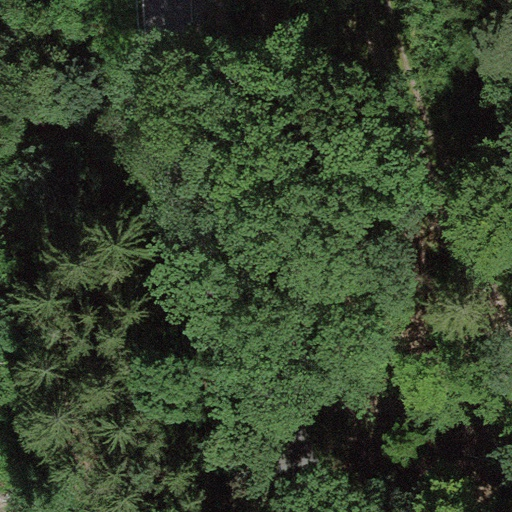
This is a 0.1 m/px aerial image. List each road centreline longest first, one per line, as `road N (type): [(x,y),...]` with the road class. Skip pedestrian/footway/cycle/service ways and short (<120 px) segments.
road 1 (tertiary): [(321,511),(278,425),(178,132),(172,0)]
road 2 (track): [(429,0),(511,298)]
